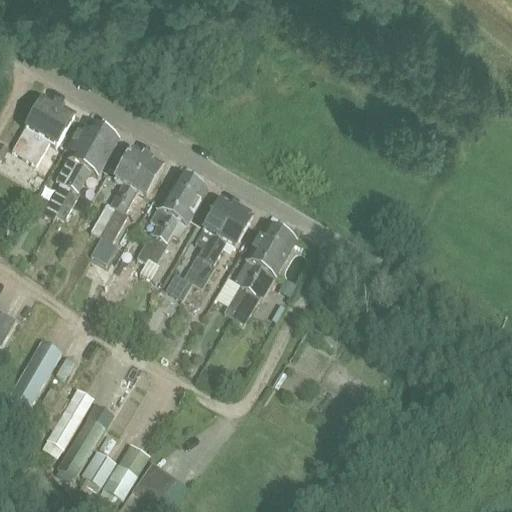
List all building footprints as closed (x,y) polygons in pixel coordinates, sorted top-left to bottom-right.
[(36,169),(49,147),(55,150),(73,120),(44,103),(13,155),(36,169)] [(56,217),(71,192),(103,135),(90,128),(83,139),(77,136),(71,145),(77,149),(57,184),(60,186),(41,219),(52,225),(56,217)] [(119,144),(103,135),(71,192),(56,217),(64,221),(78,196),(90,175),(98,180),(119,144)] [(0,163),(1,164),(9,152),(0,147),(0,163)] [(123,189),(111,211),(108,209),(92,237),(100,243),(117,215),(147,162),(131,152),(114,184),(123,189)] [(164,171),(147,162),(117,215),(100,243),(111,249),(127,220),(124,219),(136,197),(146,202),(164,171)] [(145,268),(147,263),(164,234),(192,186),(179,179),(157,216),(151,226),(157,230),(151,240),(137,263),(145,268)] [(192,186),(164,234),(147,263),(156,268),(173,239),(179,242),(184,233),(185,233),(207,195),(192,186)] [(192,289),(236,212),(222,204),(204,235),(213,240),(200,262),(197,261),(184,283),(192,289)] [(252,222),(236,212),(192,289),(202,294),(215,271),(213,270),(226,248),(234,253),(252,222)] [(232,323),(281,238),(266,230),(246,266),(234,287),(240,291),(229,311),(224,318),(232,323)] [(296,247),(281,238),(232,323),(243,329),(258,302),(264,305),(296,247)] [(284,284),(278,296),(291,302),(297,291),(284,284)] [(15,324),(0,315),(0,314),(0,353),(1,352),(15,324)] [(9,403),(30,415),(63,358),(42,346),(9,403)] [(207,374),(202,380),(211,390),(217,385),(207,374)] [(31,425),(48,433),(67,402),(50,392),(31,425)] [(70,404),(67,402),(48,433),(50,434),(43,447),(61,456),(81,423),(73,419),(85,398),(77,392),(70,404)] [(109,459),(116,447),(107,441),(99,453),(109,459)] [(75,442),(61,464),(55,473),(73,485),(78,475),(93,453),(75,442)] [(130,450),(118,470),(104,495),(105,496),(102,501),(116,509),(119,504),(123,506),(149,461),(130,450)] [(104,495),(118,470),(95,457),(81,482),(104,495)] [(121,511),(156,511),(176,485),(152,468),(121,511)]
